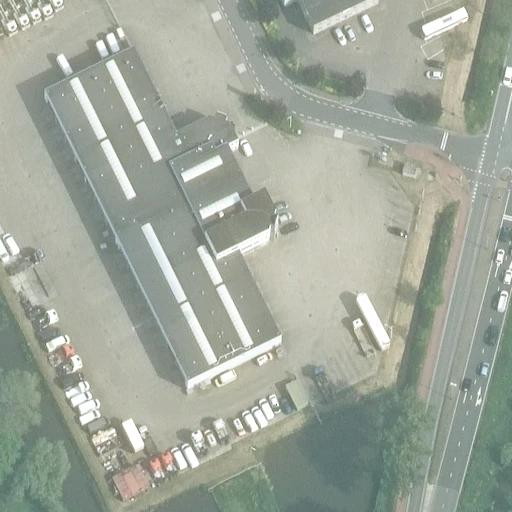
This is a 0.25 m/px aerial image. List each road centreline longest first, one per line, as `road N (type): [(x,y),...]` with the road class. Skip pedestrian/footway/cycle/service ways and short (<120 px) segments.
road 1 (secondary): [(495,153),(419,479),(419,511)]
road 2 (unclassified): [(225,0),(275,98),(300,111),(495,153)]
road 3 (secondary): [(430,511),(469,415),(511,250)]
road 4 (unknown): [(399,133),(390,0)]
